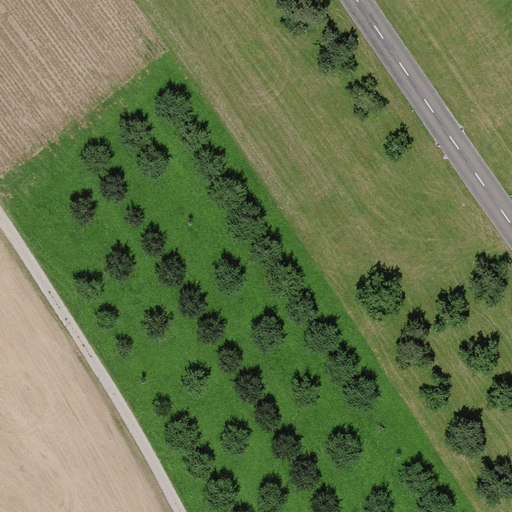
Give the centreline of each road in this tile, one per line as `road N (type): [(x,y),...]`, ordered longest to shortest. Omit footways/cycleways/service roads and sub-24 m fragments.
road 1 (track): [(0,224),(137,431),(178,511)]
road 2 (tertiary): [(359,0),(511,222)]
